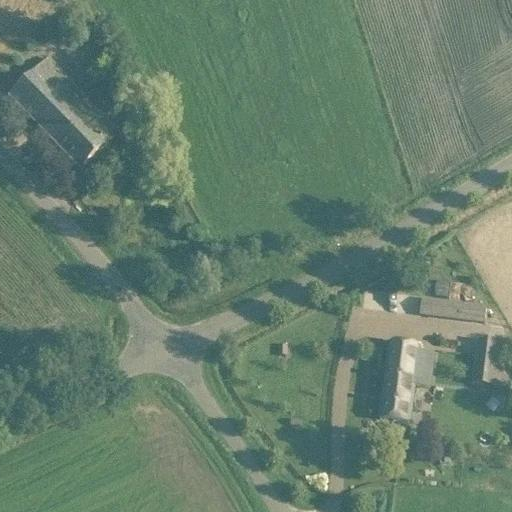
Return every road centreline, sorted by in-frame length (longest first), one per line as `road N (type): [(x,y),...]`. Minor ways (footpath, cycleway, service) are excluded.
road 1 (unclassified): [(152,343),(211,321),(511,161)]
road 2 (unclassified): [(152,343),(0,157)]
road 3 (unclassified): [(281,511),(152,343)]
road 4 (unknown): [(330,511),(348,343)]
road 5 (unclassified): [(0,413),(152,343)]
